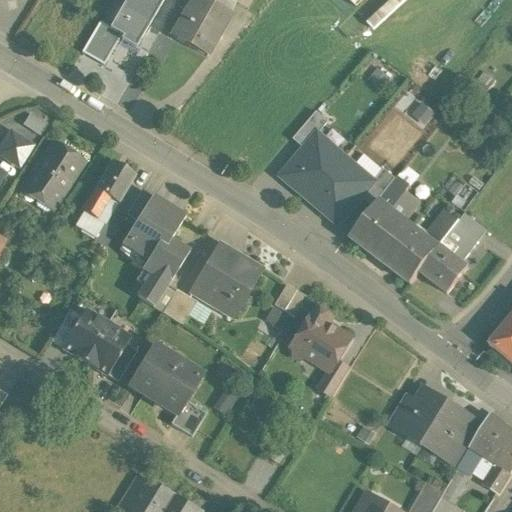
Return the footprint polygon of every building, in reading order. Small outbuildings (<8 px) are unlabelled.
[(126,0),(110,29),(109,30),(121,37),(123,37),(121,41),(135,50),(163,0),(126,0)] [(202,0),(193,0),(173,38),(207,57),(230,15),(202,0)] [(233,0),(232,2),(246,11),(252,0),(233,0)] [(511,0),(485,0),(508,19),(511,14),(511,0)] [(498,31),(509,40),(511,36),(511,14),(508,19),(498,31)] [(100,23),(82,54),(104,67),(121,37),(109,30),(110,29),(100,23)] [(292,141),(303,150),(326,122),(314,113),(292,141)] [(31,147),(11,134),(0,150),(0,155),(18,167),(31,147)] [(309,201),(345,158),(315,135),(303,150),(280,177),(309,201)] [(54,144),(23,192),(51,210),(82,163),(54,144)] [(373,182),(345,158),(309,201),(339,226),(361,198),(374,183),(373,182)] [(135,176),(112,162),(95,191),(109,199),(117,204),(118,205),(135,176)] [(372,208),(396,180),(384,170),(373,182),(374,183),(361,198),(372,208)] [(398,179),(409,187),(416,178),(406,170),(398,179)] [(398,179),(397,178),(396,180),(378,202),(403,222),(417,205),(404,194),(409,187),(398,179)] [(109,199),(95,191),(82,212),(96,220),(109,199)] [(137,221),(152,198),(142,191),(127,215),(137,221)] [(185,218),(152,198),(137,221),(122,246),(148,263),(164,238),(170,242),(185,218)] [(117,204),(109,199),(96,220),(103,225),(104,226),(107,221),(117,204)] [(411,236),(405,245),(393,235),(403,222),(378,202),(349,240),(409,285),(419,272),(434,253),(411,236)] [(443,213),(426,234),(441,243),(459,221),(443,213)] [(486,231),(464,215),(453,229),(475,244),(476,245),(486,231)] [(118,228),(107,221),(104,226),(103,225),(94,241),(106,248),(118,228)] [(439,246),(461,263),(475,244),(453,229),(439,246)] [(0,254),(8,237),(0,234),(0,254)] [(148,263),(142,271),(151,277),(137,298),(152,307),(164,287),(169,280),(170,281),(188,253),(170,242),(164,238),(148,263)] [(434,253),(419,272),(447,294),(468,268),(461,263),(442,248),(439,246),(434,253)] [(241,263),(217,249),(191,294),(232,318),(261,270),(243,259),(241,263)] [(306,298),(286,285),(274,306),(294,318),(306,298)] [(174,294),(164,287),(152,307),(162,314),(162,313),(174,294)] [(196,303),(176,291),(174,294),(162,313),(181,326),(196,303)] [(351,340),(327,326),(331,319),(316,309),(312,316),(310,315),(290,348),(292,349),(291,351),(292,357),(299,361),(304,359),(305,358),(316,365),(321,358),(333,365),(335,367),(337,363),(351,340)] [(61,349),(61,350),(84,364),(107,325),(84,311),(80,318),(61,349)] [(69,312),(51,342),(61,349),(80,318),(69,312)] [(511,318),(488,347),(511,366),(511,318)] [(107,325),(84,364),(106,378),(107,377),(126,346),(130,339),(107,325)] [(126,346),(107,377),(118,383),(137,353),(126,346)] [(201,377),(154,348),(129,388),(146,398),(160,406),(160,407),(176,417),(185,403),(201,377)] [(335,367),(333,365),(318,389),(332,398),(349,371),(337,363),(335,367)] [(436,400),(423,392),(416,403),(417,404),(399,432),(422,446),(446,406),(444,405),(440,406),(435,403),(436,400)] [(416,403),(404,396),(387,424),(399,432),(417,404),(416,403)] [(205,416),(185,403),(176,417),(171,426),(191,438),(205,416)] [(449,408),(446,406),(422,446),(445,460),(468,422),(469,422),(470,421),(456,412),(455,415),(450,412),(449,408)] [(506,423),(491,414),(489,417),(488,417),(481,430),(458,468),(470,474),(481,457),(494,464),(481,485),(498,496),(511,473),(511,431),(503,426),(506,423)] [(469,422),(468,422),(445,460),(458,468),(481,430),(469,422)] [(373,438),(362,432),(356,443),(367,449),(373,438)] [(443,494),(440,499),(452,505),(470,474),(458,468),(443,494)] [(135,479),(117,508),(124,511),(129,511),(145,485),(135,479)] [(443,494),(426,483),(408,511),(432,511),(440,499),(443,494)] [(166,511),(175,498),(151,484),(145,485),(129,511),(166,511)] [(394,511),(367,496),(358,511),(394,511)] [(197,511),(175,498),(166,511),(197,511)] [(463,511),(452,505),(440,499),(432,511),(463,511)]
